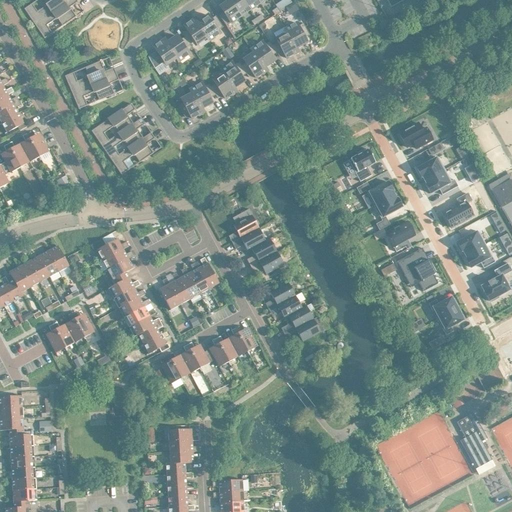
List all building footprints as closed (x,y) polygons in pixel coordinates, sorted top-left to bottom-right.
[(33,2),(26,7),(36,22),(67,0),(47,0),(49,2),(39,10),(33,2)] [(67,0),(36,22),(46,37),(54,31),(48,23),(59,16),(64,24),(78,15),(72,5),(79,0),(67,0)] [(243,14),(233,0),(228,0),(222,4),(225,10),(220,13),(228,24),(233,21),(243,14)] [(246,0),(233,0),(243,14),(252,8),(246,0)] [(260,0),(246,0),(252,8),(262,2),(260,0)] [(283,0),(281,0),(277,3),(278,5),(281,10),(284,7),(287,5),(283,0)] [(209,13),(199,20),(209,35),(209,36),(211,39),(222,32),(220,29),(225,25),(217,14),(212,17),(209,13)] [(184,31),(186,35),(192,43),(196,39),(199,42),(209,36),(209,35),(199,20),(197,16),(186,24),(189,28),(184,31)] [(286,27),(288,31),(289,31),(297,47),(298,47),(308,41),(306,36),(311,33),(305,22),(299,24),(298,21),(286,27)] [(280,40),(273,43),(278,51),(281,55),(286,52),(288,56),(300,50),(298,47),(297,47),(289,31),(288,31),(278,37),(280,40)] [(178,34),(168,41),(178,56),(180,60),(191,53),(189,49),(194,46),(192,43),(186,35),(181,38),(178,34)] [(231,36),(226,39),(229,44),(234,41),(231,36)] [(168,41),(166,37),(155,44),(158,49),(153,52),(161,63),(166,60),(168,63),(178,56),(168,41)] [(253,47),(255,51),(256,51),(266,66),(266,65),(276,59),(273,54),(278,51),(273,43),(271,40),(266,43),(264,40),(253,47)] [(229,45),(224,49),(228,55),(233,51),(229,45)] [(248,61),(243,64),(248,72),(250,75),(255,72),(258,76),(269,69),(266,65),(266,66),(256,51),(255,51),(245,58),(248,61)] [(200,57),(194,61),(198,66),(203,62),(200,57)] [(75,70),(66,74),(73,91),(118,72),(115,66),(106,70),(102,59),(87,66),(90,74),(79,79),(75,70)] [(222,68),(225,72),(225,71),(235,87),(236,86),(246,79),(243,75),(248,72),(243,64),(240,61),(235,64),(233,61),(222,68)] [(217,82),(212,85),(217,93),(219,96),(224,93),(227,97),(238,90),(236,86),(235,87),(225,71),(225,72),(215,78),(217,82)] [(118,72),(73,91),(80,107),(89,103),(85,95),(97,90),(101,98),(116,92),(111,82),(120,78),(118,72)] [(0,85),(2,84),(3,84),(5,83),(10,80),(8,76),(2,79),(0,74),(0,85)] [(184,75),(179,78),(183,85),(188,83),(184,75)] [(192,88),(194,91),(203,107),(214,101),(211,97),(217,93),(212,85),(210,82),(205,85),(203,81),(192,88)] [(0,85),(0,97),(8,93),(8,94),(10,93),(15,90),(13,85),(7,88),(5,83),(3,84),(2,84),(0,85)] [(194,91),(183,97),(185,100),(180,103),(186,115),(191,112),(194,117),(205,111),(203,107),(194,91)] [(0,109),(20,99),(18,95),(13,98),(10,93),(8,94),(8,93),(0,97),(0,109)] [(0,115),(3,121),(20,111),(19,111),(17,106),(23,103),(20,99),(0,109),(0,115)] [(103,143),(135,122),(129,113),(137,108),(133,102),(93,129),(103,143)] [(20,111),(3,121),(8,130),(19,125),(21,129),(29,124),(27,120),(25,121),(22,115),(24,114),(21,110),(19,111),(20,111)] [(147,122),(142,116),(142,117),(135,122),(103,143),(112,158),(145,136),(139,127),(147,122)] [(420,122),(401,132),(408,145),(415,141),(418,147),(435,138),(428,126),(424,128),(420,122)] [(32,129),(28,132),(41,155),(50,150),(41,132),(35,135),(32,129)] [(145,136),(112,158),(123,173),(131,168),(125,160),(136,153),(141,161),(155,151),(148,142),(156,136),(152,130),(152,131),(145,136)] [(27,139),(21,142),(31,160),(41,155),(28,132),(24,134),(27,139)] [(13,140),(9,142),(22,165),(31,160),(21,142),(16,145),(13,140)] [(442,141),(429,147),(433,154),(446,147),(442,141)] [(6,160),(1,163),(6,173),(22,165),(9,142),(5,144),(8,149),(2,153),(6,160)] [(352,158),(350,159),(362,180),(373,174),(368,165),(376,161),(377,161),(370,148),(369,148),(368,149),(367,147),(360,151),(361,153),(353,157),(352,157),(352,158)] [(440,156),(419,167),(423,175),(424,174),(426,179),(446,168),(440,156)] [(0,184),(1,186),(10,181),(6,173),(1,163),(0,163),(0,184)] [(473,163),(466,167),(474,180),(480,177),(473,163)] [(446,168),(426,179),(429,183),(428,183),(432,192),(440,187),(444,193),(459,185),(456,178),(453,180),(446,168)] [(66,174),(58,179),(65,189),(73,183),(68,175),(67,173),(66,174)] [(511,181),(511,179),(493,189),(511,222),(511,181)] [(368,181),(358,186),(361,192),(367,189),(369,192),(376,204),(395,194),(396,193),(393,189),(394,188),(390,180),(373,189),(368,181)] [(462,204),(446,213),(453,226),(474,214),(467,202),(473,199),(469,192),(459,198),(462,204)] [(395,194),(376,204),(382,216),(403,205),(399,197),(397,198),(395,194)] [(22,196),(20,197),(23,205),(26,209),(28,207),(22,196)] [(235,198),(229,201),(232,206),(238,203),(235,198)] [(2,209),(5,214),(13,210),(11,205),(2,209)] [(250,207),(234,216),(237,222),(235,223),(242,236),(260,226),(253,213),(250,207)] [(498,211),(492,214),(496,220),(501,217),(498,211)] [(409,220),(388,232),(398,250),(407,245),(404,240),(416,233),(409,220)] [(242,236),(234,241),(237,247),(245,243),(249,249),(253,247),(267,239),(260,226),(242,236)] [(480,230),(459,241),(463,249),(464,249),(467,253),(486,242),(480,230)] [(511,238),(508,232),(501,236),(511,254),(511,253),(511,238)] [(98,248),(104,258),(122,248),(123,248),(124,247),(130,244),(128,240),(122,243),(119,237),(98,248)] [(267,239),(253,247),(260,260),(278,250),(271,237),(267,239)] [(486,242),(467,253),(469,257),(468,258),(472,266),(482,261),(485,267),(497,260),(486,242)] [(59,244),(49,249),(50,251),(59,268),(60,270),(70,264),(59,244)] [(104,258),(109,268),(128,257),(128,258),(130,257),(135,254),(133,249),(127,252),(124,247),(123,248),(122,248),(104,258)] [(408,254),(398,260),(406,275),(417,269),(423,278),(420,280),(420,281),(425,290),(439,282),(435,273),(437,272),(430,258),(425,261),(422,256),(425,255),(421,248),(408,254)] [(49,249),(40,254),(41,256),(40,256),(50,273),(49,273),(50,275),(60,270),(59,268),(50,251),(49,249)] [(278,250),(260,260),(267,273),(285,263),(278,250)] [(40,254),(30,259),(31,261),(40,278),(41,280),(50,275),(49,273),(50,273),(40,256),(41,256),(40,254)] [(204,264),(199,266),(200,268),(210,287),(220,282),(206,256),(201,258),(204,264)] [(109,268),(117,283),(128,277),(129,277),(131,276),(127,270),(135,266),(130,257),(128,258),(128,257),(109,268)] [(30,259),(21,264),(22,266),(22,267),(31,283),(30,283),(31,285),(41,280),(40,278),(31,261),(30,259)] [(195,269),(190,271),(191,273),(191,274),(201,292),(210,287),(200,268),(199,266),(196,261),(192,263),(195,269)] [(489,281),(483,285),(486,291),(490,299),(492,298),(493,300),(500,296),(499,294),(511,288),(503,275),(511,269),(511,265),(509,261),(495,269),(499,276),(495,278),(489,281)] [(395,262),(382,269),(386,275),(398,268),(395,262)] [(11,270),(15,278),(15,277),(22,290),(23,290),(31,285),(30,283),(31,283),(22,267),(22,266),(21,264),(11,270)] [(185,274),(180,277),(181,279),(191,297),(201,292),(191,274),(191,273),(190,271),(187,266),(182,268),(185,274)] [(285,267),(278,271),(281,277),(288,274),(285,267)] [(176,279),(171,282),(172,284),(182,303),(191,297),(181,279),(180,277),(177,271),(173,274),(176,279)] [(2,277),(5,283),(6,282),(15,299),(25,294),(23,290),(22,290),(15,277),(15,278),(10,280),(7,275),(2,277)] [(111,286),(117,296),(133,286),(134,287),(136,286),(141,283),(139,278),(133,281),(131,276),(129,277),(128,277),(117,283),(111,286)] [(172,284),(171,282),(168,276),(163,279),(166,284),(161,287),(172,308),(182,303),(172,284)] [(271,291),(278,304),(297,294),(290,281),(271,291)] [(0,294),(5,304),(15,299),(6,282),(5,283),(0,285),(0,294)] [(88,282),(83,285),(86,290),(87,292),(93,289),(88,282)] [(117,296),(122,305),(139,296),(139,297),(141,295),(146,292),(144,288),(139,291),(136,286),(134,287),(133,286),(117,296)] [(286,317),(290,315),(304,307),(297,294),(278,304),(286,317)] [(122,305),(127,315),(144,305),(144,306),(146,305),(152,302),(149,297),(144,300),(141,295),(139,297),(139,296),(122,305)] [(437,298),(430,302),(439,318),(459,307),(458,305),(459,304),(456,297),(454,298),(453,296),(440,303),(437,298)] [(286,333),(297,327),(315,317),(308,304),(304,307),(290,315),(294,323),(291,324),(290,322),(282,326),(286,333)] [(127,315),(132,324),(149,315),(151,314),(157,311),(154,307),(149,310),(146,305),(144,306),(144,305),(127,315)] [(459,307),(439,318),(447,334),(455,330),(452,325),(465,318),(463,316),(465,315),(461,308),(460,309),(459,307)] [(77,310),(73,312),(85,335),(95,330),(86,312),(80,315),(77,310)] [(72,320),(66,322),(76,340),(85,335),(73,312),(69,314),(72,320)] [(138,334),(140,333),(139,333),(162,320),(160,316),(154,319),(151,314),(149,315),(132,324),(138,334)] [(197,315),(190,318),(195,326),(202,323),(201,322),(197,315)] [(315,317),(297,327),(304,340),(322,330),(315,317)] [(58,320),(54,322),(66,345),(76,340),(66,322),(61,325),(58,320)] [(139,333),(140,333),(144,342),(161,333),(159,328),(164,325),(162,320),(139,333)] [(66,345),(54,322),(50,325),(53,330),(47,333),(57,351),(66,345)] [(240,324),(236,326),(249,349),(259,344),(249,326),(243,329),(240,324)] [(235,334),(230,337),(239,355),(249,349),(236,326),(232,329),(235,334)] [(161,333),(144,342),(150,352),(160,346),(163,350),(171,346),(169,341),(167,342),(164,337),(166,336),(163,332),(161,333)] [(221,334),(217,337),(230,360),(239,355),(230,337),(224,340),(221,334)] [(443,334),(435,339),(438,345),(447,340),(443,334)] [(216,344),(211,347),(216,358),(220,365),(230,360),(217,337),(213,339),(216,344)] [(193,341),(188,343),(201,366),(216,358),(211,347),(205,350),(201,343),(195,346),(193,341)] [(187,350),(182,353),(192,371),(201,366),(188,343),(184,345),(187,350)] [(320,348),(310,354),(312,357),(322,350),(320,348)] [(174,351),(169,353),(182,376),(192,371),(182,353),(176,356),(174,351)] [(182,376),(169,353),(165,355),(168,361),(163,364),(172,382),(182,376)] [(82,355),(75,359),(79,366),(86,362),(82,355)] [(460,391),(455,393),(461,404),(466,402),(460,391)] [(0,395),(0,406),(2,406),(2,407),(21,405),(21,406),(23,406),(23,394),(0,395)] [(0,406),(0,407),(1,417),(3,417),(22,416),(22,417),(24,416),(23,406),(21,406),(21,405),(2,407),(2,406),(0,406)] [(467,436),(461,439),(480,473),(496,464),(483,440),(488,437),(475,411),(458,420),(467,436)] [(10,428),(10,435),(25,434),(25,433),(24,416),(22,417),(22,416),(3,417),(1,417),(1,429),(10,428)] [(52,419),(40,420),(41,431),(53,430),(52,419)] [(169,429),(170,440),(191,439),(193,439),(200,439),(199,434),(193,434),(193,428),(169,429)] [(10,435),(11,445),(13,445),(32,444),(32,445),(35,444),(34,440),(32,440),(32,433),(25,433),(25,434),(10,435)] [(170,440),(171,451),(192,450),(194,450),(200,450),(200,444),(194,445),(193,439),(191,439),(170,440)] [(11,445),(12,456),(14,456),(33,455),(35,455),(35,450),(33,451),(32,445),(32,444),(13,445),(11,445)] [(171,451),(171,461),(174,461),(174,462),(193,460),(193,461),(201,460),(201,455),(194,456),(194,450),(192,450),(171,451)] [(12,456),(12,467),(15,467),(34,466),(36,466),(36,461),(33,461),(33,455),(14,456),(12,456)] [(167,462),(168,473),(187,472),(187,471),(186,465),(193,465),(193,461),(193,460),(174,462),(174,461),(171,461),(167,462)] [(12,467),(13,477),(15,477),(15,478),(34,476),(34,477),(37,477),(36,472),(34,472),(34,466),(15,467),(12,467)] [(168,473),(168,484),(187,482),(187,476),(194,476),(193,471),(187,471),(187,472),(168,473)] [(13,477),(14,488),(16,488),(35,487),(35,488),(37,488),(37,483),(35,483),(34,477),(34,476),(15,478),(15,477),(13,477)] [(220,485),(220,490),(223,490),(223,491),(244,489),(243,478),(213,480),(214,485),(220,485)] [(168,484),(169,494),(188,493),(188,487),(194,487),(194,482),(187,482),(168,484)] [(14,488),(14,499),(17,499),(29,498),(29,499),(38,499),(38,494),(35,494),(35,488),(35,487),(16,488),(14,488)] [(221,495),(221,501),(223,501),(245,500),(244,489),(223,491),(223,490),(220,490),(214,491),(214,496),(221,495)] [(169,494),(170,505),(189,504),(189,503),(188,498),(195,497),(195,492),(188,493),(169,494)] [(6,506),(6,511),(30,511),(29,499),(29,498),(17,499),(14,499),(15,506),(6,506)] [(245,511),(245,500),(223,501),(221,501),(221,511),(245,511)] [(189,504),(170,505),(170,511),(189,511),(189,509),(196,508),(195,503),(189,503),(189,504)]
